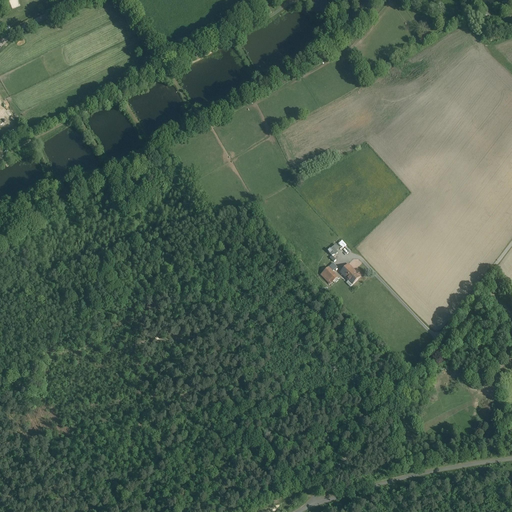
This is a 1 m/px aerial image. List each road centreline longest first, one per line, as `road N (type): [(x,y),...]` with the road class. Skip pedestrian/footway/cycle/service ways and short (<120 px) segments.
road 1 (track): [(0,449),(401,387)]
road 2 (unclassified): [(314,502),(511,244)]
road 3 (unclassified): [(511,458),(314,502)]
road 4 (track): [(0,165),(171,66)]
road 5 (track): [(171,66),(264,21),(288,0)]
